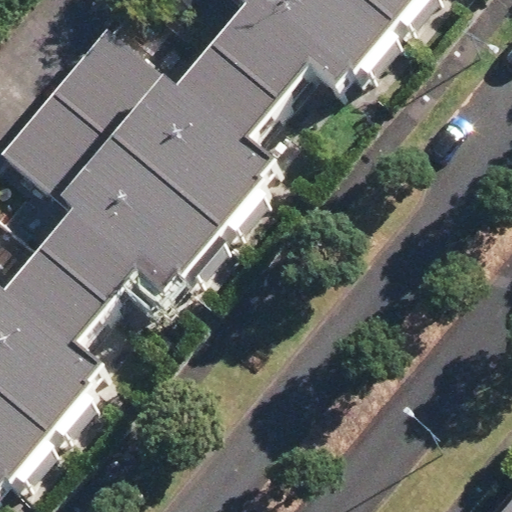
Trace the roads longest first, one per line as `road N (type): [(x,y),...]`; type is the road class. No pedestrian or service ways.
road 1 (tertiary): [(206,511),(511,148)]
road 2 (tertiary): [(511,304),(337,511)]
road 3 (residential): [(0,101),(86,0)]
